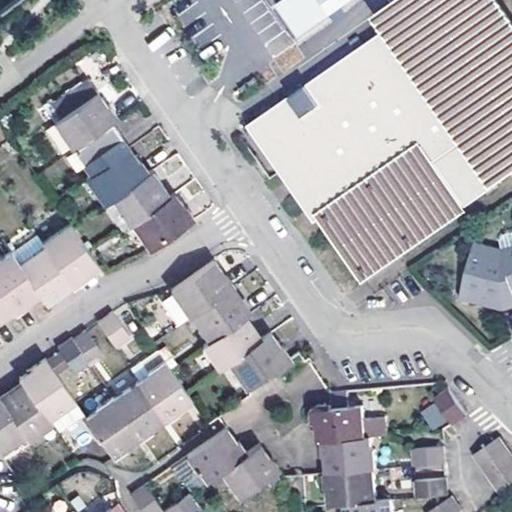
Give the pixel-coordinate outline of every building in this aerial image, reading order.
[(496,182),(511,170),(511,22),(496,0),(394,0),(378,11),(394,34),(338,73),(347,86),(323,102),(314,90),(313,88),(295,101),(296,102),(305,115),(301,118),(291,105),(288,99),(281,104),(253,123),(257,128),(285,168),(302,192),(310,186),(328,211),(320,216),(362,276),(363,275),(465,204),(434,160),(466,138),(496,182)] [(283,0),(279,4),(300,36),(351,0),(283,0)] [(314,90),(323,102),(347,86),(338,73),(314,90)] [(253,77),(247,81),(250,85),(256,80),(253,77)] [(52,106),(60,117),(97,91),(89,80),(52,106)] [(73,148),(112,121),(118,116),(110,103),(107,105),(97,91),(60,117),(54,121),(73,148)] [(305,115),(296,102),(291,105),(301,118),(305,115)] [(73,148),(90,174),(129,147),(112,121),(73,148)] [(104,204),(148,174),(129,147),(90,174),(86,177),(104,204)] [(148,174),(104,204),(121,229),(130,222),(169,196),(152,171),(148,174)] [(130,222),(148,248),(192,218),(177,197),(174,193),(169,196),(130,222)] [(69,223),(44,241),(73,283),(96,268),(99,266),(69,223)] [(73,283),(44,241),(37,233),(10,251),(40,293),(46,302),(69,286),(73,283)] [(476,242),(475,246),(503,253),(511,250),(511,245),(502,249),(476,242)] [(511,250),(503,253),(475,246),(462,293),(470,296),(469,300),(503,309),(511,306),(511,250)] [(0,257),(0,288),(15,310),(36,296),(40,293),(10,251),(0,257)] [(189,316),(193,314),(234,285),(218,262),(215,258),(171,289),(189,316)] [(234,285),(193,314),(211,340),(246,316),(251,311),(234,285)] [(0,319),(7,315),(15,310),(0,288),(0,319)] [(163,301),(174,326),(185,322),(174,296),(163,301)] [(112,311),(97,321),(115,347),(129,337),(112,311)] [(219,368),(229,361),(262,338),(246,316),(211,340),(203,346),(219,368)] [(103,355),(86,329),(72,339),(89,362),(90,364),(103,355)] [(248,388),(274,369),(280,364),(292,355),(283,344),(281,345),(275,336),(272,331),(262,338),(229,361),(248,388)] [(60,350),(64,355),(69,363),(75,371),(89,362),(72,339),(71,337),(58,346),(60,350)] [(130,368),(139,380),(165,417),(166,420),(179,411),(177,409),(193,398),(158,349),(130,368)] [(48,359),(50,364),(64,355),(60,350),(48,359)] [(50,364),(56,372),(69,363),(64,355),(50,364)] [(280,364),(282,368),(295,359),(292,355),(280,364)] [(21,380),(49,419),(75,401),(56,372),(50,364),(48,359),(46,357),(24,373),(19,376),(21,380)] [(282,368),(280,364),(274,369),(276,373),(282,368)] [(9,389),(0,395),(0,397),(26,436),(29,440),(52,424),(49,419),(21,380),(9,389)] [(114,398),(140,435),(165,417),(139,380),(114,398)] [(468,414),(449,389),(435,400),(453,424),(468,414)] [(354,413),(352,390),(343,391),(345,413),(354,413)] [(97,409),(86,416),(113,456),(126,447),(125,446),(140,435),(114,398),(113,396),(96,408),(97,409)] [(0,453),(26,436),(0,397),(0,453)] [(334,414),(333,403),(329,403),(318,404),(314,409),(314,410),(315,423),(319,423),(321,441),(324,440),(371,437),(387,435),(386,423),(365,425),(363,412),(354,413),(345,413),(334,414)] [(71,450),(95,440),(87,420),(63,429),(71,450)] [(198,468),(205,479),(220,469),(246,451),(239,440),(237,441),(229,430),(226,426),(185,455),(195,469),(198,468)] [(474,454),(483,467),(509,449),(499,435),(474,454)] [(328,466),(329,471),(375,467),(377,467),(376,452),(373,452),(371,437),(324,440),(325,455),(327,456),(328,466)] [(246,451),(220,469),(239,497),(278,470),(262,447),(258,442),(246,451)] [(414,448),(415,464),(446,461),(445,445),(414,448)] [(483,467),(492,480),(511,466),(511,453),(509,449),(483,467)] [(511,466),(492,480),(502,493),(511,486),(511,466)] [(346,504),(378,501),(375,467),(329,471),(332,505),(346,504)] [(418,497),(449,493),(448,477),(416,480),(418,497)] [(143,511),(157,511),(162,509),(145,484),(131,493),(143,511)] [(188,511),(198,505),(188,491),(162,509),(164,511),(188,511)] [(428,511),(457,511),(463,508),(454,495),(428,511)] [(346,504),(347,511),(394,511),(393,499),(378,501),(346,504)]
